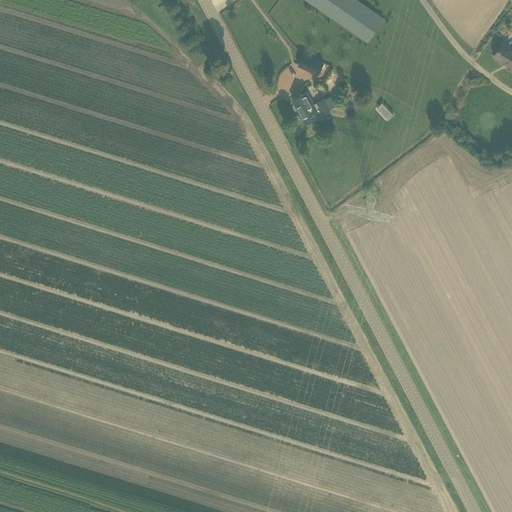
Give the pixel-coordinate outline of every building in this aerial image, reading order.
[(384,19),(356,0),(307,0),(368,42),(384,19)] [(511,68),(511,47),(503,42),(494,56),(511,68)] [(304,54),(298,65),(318,74),(323,63),(304,54)] [(221,71),(226,69),(223,63),(218,65),(217,68),(217,69),(218,71),(221,71)] [(293,99),(305,123),(319,116),(319,115),(323,113),(323,114),(330,110),(324,99),(314,105),(307,92),(293,99)] [(393,114),(390,111),(385,116),(388,119),(393,114)]
